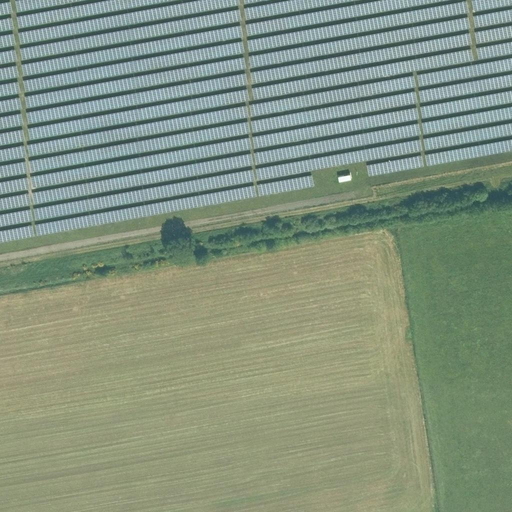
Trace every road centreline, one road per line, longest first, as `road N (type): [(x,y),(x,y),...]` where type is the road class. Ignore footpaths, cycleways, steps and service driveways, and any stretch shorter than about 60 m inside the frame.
road 1 (track): [(0,280),(130,265),(511,194)]
road 2 (track): [(19,278),(72,254),(500,176)]
